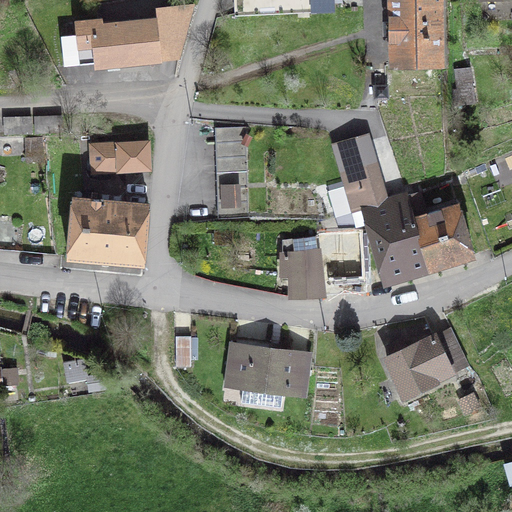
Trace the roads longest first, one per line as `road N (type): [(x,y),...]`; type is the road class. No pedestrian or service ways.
road 1 (track): [(511,427),(349,457),(255,444),(212,421),(169,381),(159,350),(159,292)]
road 2 (residential): [(159,292),(325,312),(427,297),(511,263)]
road 3 (residential): [(159,292),(175,93)]
road 4 (residential): [(0,104),(175,93)]
road 5 (residential): [(0,274),(159,292)]
